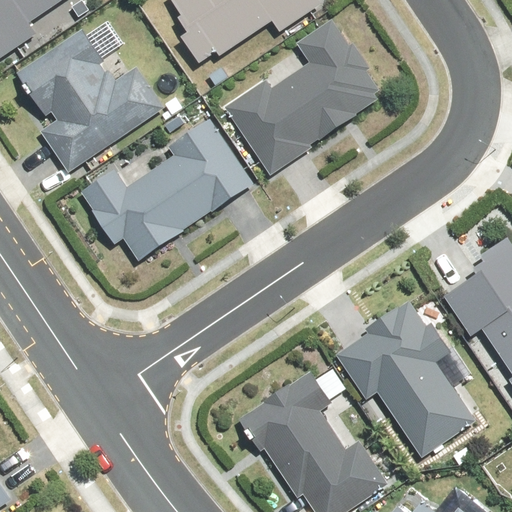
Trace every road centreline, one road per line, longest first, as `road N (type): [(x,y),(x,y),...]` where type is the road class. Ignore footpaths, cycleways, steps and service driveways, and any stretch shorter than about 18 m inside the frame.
road 1 (residential): [(436,0),(463,39),(479,91),(473,130),(442,169),(98,394)]
road 2 (tertiary): [(98,394),(0,253)]
road 3 (tertiary): [(176,511),(98,394)]
